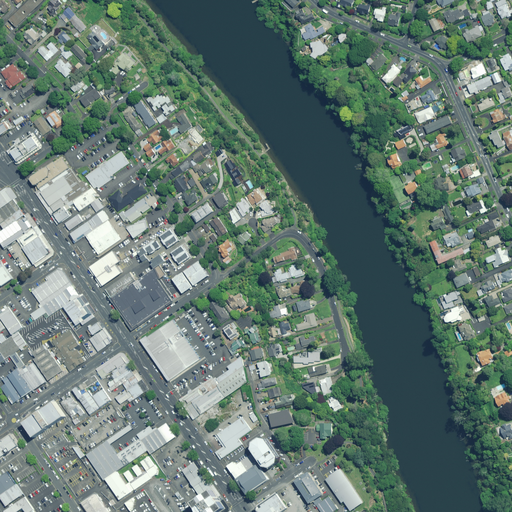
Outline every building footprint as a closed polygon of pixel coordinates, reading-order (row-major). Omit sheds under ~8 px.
[(46,0),(29,0),(8,20),(16,28),(46,0)] [(48,8),(53,13),(54,12),(55,13),(59,9),(59,8),(63,4),(58,0),(53,0),(49,4),(50,5),(48,8)] [(354,1),(352,0),(340,0),(339,2),(337,1),(335,6),(341,9),(342,6),(350,9),(354,1)] [(491,2),(490,0),(483,4),(487,11),(494,7),(491,2)] [(500,0),(501,1),(495,3),(498,8),(497,9),(502,19),(507,16),(508,18),(511,16),(511,15),(511,14),(511,10),(509,12),(507,7),(508,6),(505,0),(500,0)] [(0,14),(0,15),(3,12),(4,13),(10,8),(6,4),(0,10),(0,14)] [(364,5),(357,4),(356,11),(354,10),(353,14),(356,15),(357,12),(360,12),(359,14),(364,15),(364,13),(368,14),(370,5),(364,4),(364,5)] [(73,10),(70,6),(60,16),(64,21),(67,18),(76,27),(76,28),(81,33),(87,27),(72,11),(73,10)] [(386,8),(382,7),(382,10),(375,9),(373,15),(376,15),(375,18),(378,19),(378,21),(383,22),(386,8)] [(303,9),(300,11),(297,12),(298,15),(297,15),(299,19),(300,19),(303,24),(309,21),(310,22),(315,19),(313,14),(307,17),(303,9)] [(460,19),(459,18),(464,15),(465,18),(470,16),(467,9),(460,13),(458,10),(452,13),(450,10),(444,13),(449,23),(451,22),(452,23),(460,19)] [(489,11),(485,13),(483,14),(484,16),(482,17),(486,27),(488,26),(489,27),(492,25),(492,24),(495,22),(493,19),(494,19),(493,15),(491,16),(489,11)] [(396,15),(389,13),(387,23),(389,23),(388,25),(394,26),(394,25),(398,26),(401,14),(396,13),(396,15)] [(441,29),(436,18),(429,21),(435,32),(441,29)] [(319,32),(317,33),(316,31),(315,31),(311,24),(305,27),(308,32),(303,35),(306,40),(311,38),(311,40),(325,32),(323,27),(318,30),(319,32)] [(478,27),(464,34),(465,37),(468,43),(471,42),(472,43),(477,40),(476,39),(483,36),(481,32),(484,31),(481,26),(478,27)] [(36,33),(30,27),(22,35),(24,36),(23,37),(26,40),(27,39),(28,40),(27,41),(31,45),(35,41),(36,41),(41,36),(37,32),(36,33)] [(72,40),(64,31),(58,36),(60,39),(58,40),(61,44),(63,42),(65,44),(68,41),(70,42),(72,40)] [(105,44),(95,33),(93,35),(91,34),(87,38),(90,41),(89,41),(97,51),(105,44)] [(341,45),(347,41),(348,34),(342,33),(336,38),(341,45)] [(452,43),(440,34),(435,41),(439,44),(438,46),(442,49),(443,48),(446,50),(447,48),(449,48),(452,43)] [(313,48),(314,52),(312,56),(317,59),(319,56),(323,55),(330,50),(326,45),(324,46),(321,40),(319,42),(311,43),(312,48),(313,48)] [(59,51),(51,43),(47,47),(50,50),(49,52),(43,46),(41,48),(40,47),(38,49),(39,50),(38,51),(47,61),(59,51)] [(61,54),(66,60),(70,56),(70,57),(73,55),(66,48),(66,49),(63,45),(60,49),(63,52),(61,54)] [(87,56),(77,45),(71,50),(81,61),(80,62),(83,66),(88,61),(84,58),(87,56)] [(126,55),(124,53),(110,70),(116,75),(120,70),(122,68),(128,73),(136,63),(131,59),(132,58),(127,54),(126,55)] [(377,71),(387,59),(381,54),(374,62),(369,57),(366,61),(370,65),(377,71)] [(511,60),(511,59),(510,56),(509,54),(503,57),(503,58),(500,60),(506,71),(509,69),(510,71),(511,70),(511,60)] [(487,60),(491,72),(496,70),(494,66),(495,66),(492,58),(487,60)] [(66,65),(61,60),(57,63),(58,64),(55,67),(60,73),(61,72),(66,78),(70,74),(69,73),(71,71),(68,68),(71,66),(68,63),(66,65)] [(20,71),(14,63),(2,72),(7,78),(8,78),(9,79),(7,81),(12,88),(26,78),(21,71),(20,71)] [(83,67),(79,63),(75,66),(80,71),(83,67)] [(486,73),(481,63),(478,65),(478,66),(472,69),(471,71),(473,75),(472,75),(474,79),(486,73)] [(392,79),(403,68),(400,65),(397,68),(394,65),(391,68),(392,68),(386,74),(387,74),(382,79),(387,84),(392,79)] [(418,71),(410,65),(404,72),(408,75),(406,77),(405,77),(403,79),(407,83),(418,71)] [(501,81),(497,73),(491,75),(495,84),(501,81)] [(403,81),(398,76),(392,82),(398,87),(403,81)] [(416,86),(418,90),(421,88),(432,81),(429,77),(424,81),(421,76),(415,80),(415,81),(412,82),(415,87),(416,86)] [(471,94),(474,93),(475,93),(476,94),(479,93),(478,91),(482,90),(487,88),(487,87),(492,85),(488,77),(467,86),(471,94)] [(506,88),(501,90),(502,90),(501,91),(502,92),(498,94),(501,101),(499,101),(500,104),(505,102),(504,99),(511,96),(508,88),(510,87),(507,79),(502,81),(504,86),(505,86),(506,88)] [(84,85),(80,80),(71,89),(76,93),(84,85)] [(98,85),(94,81),(90,85),(94,89),(98,85)] [(37,93),(33,87),(23,94),(24,95),(22,97),(25,102),(37,93)] [(102,96),(96,88),(80,99),(86,107),(91,104),(91,103),(96,99),(97,100),(102,96)] [(428,104),(438,99),(436,95),(435,96),(432,90),(430,89),(427,91),(426,92),(427,94),(421,97),(424,104),(427,102),(428,104)] [(157,106),(159,109),(161,107),(161,105),(162,105),(166,102),(162,96),(160,97),(159,95),(157,96),(157,97),(153,99),(151,96),(146,99),(155,111),(157,110),(156,107),(157,106)] [(178,109),(168,97),(164,100),(167,103),(162,107),(165,111),(164,113),(165,114),(166,113),(168,116),(178,109)] [(480,112),(495,105),(493,101),(490,102),(489,98),(483,101),(484,103),(478,105),(480,112)] [(416,100),(408,103),(410,108),(409,108),(410,111),(423,106),(421,102),(417,103),(416,100)] [(146,108),(147,108),(145,104),(144,105),(141,101),(134,105),(136,108),(135,108),(139,115),(140,114),(144,119),(143,119),(147,126),(148,125),(150,128),(156,123),(154,119),(155,119),(153,115),(151,116),(146,108)] [(432,117),(435,115),(431,107),(430,107),(430,106),(417,111),(418,112),(414,114),(418,123),(419,122),(420,124),(433,118),(432,117)] [(491,121),(493,125),(497,123),(504,120),(503,119),(506,118),(505,114),(502,115),(500,109),(490,113),(492,119),(493,119),(494,120),(491,121)] [(140,127),(142,127),(139,123),(138,124),(129,112),(124,116),(125,117),(124,117),(128,123),(129,123),(130,125),(134,131),(139,137),(140,136),(140,137),(142,136),(141,135),(143,134),(139,129),(141,128),(140,127)] [(62,123),(55,114),(47,120),(54,129),(62,123)] [(167,119),(164,114),(156,118),(160,124),(167,119)] [(182,118),(178,121),(180,123),(182,125),(178,128),(181,134),(184,132),(185,134),(189,131),(188,130),(193,127),(184,114),(181,116),(182,118)] [(20,116),(12,121),(14,124),(22,119),(20,116)] [(451,122),(451,121),(451,120),(450,120),(450,119),(448,116),(424,126),(427,134),(451,124),(451,122)] [(52,132),(42,119),(33,126),(43,139),(52,132)] [(5,122),(0,125),(0,135),(10,129),(5,122)] [(511,126),(511,122),(491,132),(493,134),(490,136),(492,140),(493,139),(496,146),(497,145),(499,148),(504,146),(503,145),(506,144),(504,140),(501,141),(498,133),(511,126)] [(197,138),(198,139),(199,139),(200,140),(204,137),(199,133),(202,130),(199,127),(196,129),(196,128),(189,134),(193,138),(195,136),(197,138)] [(511,129),(503,134),(510,151),(511,149),(511,129)] [(150,138),(147,140),(149,144),(152,142),(154,145),(159,142),(164,139),(162,135),(159,137),(157,135),(160,134),(158,130),(149,135),(150,138)] [(173,141),(180,136),(179,134),(180,134),(178,131),(170,137),(173,141)] [(446,141),(442,133),(435,136),(437,139),(434,140),(436,143),(436,144),(434,144),(430,146),(432,151),(445,146),(449,145),(447,141),(446,141)] [(29,134),(6,150),(16,164),(39,148),(29,134)] [(198,146),(199,145),(196,140),(193,138),(188,142),(190,144),(188,145),(192,150),(193,149),(194,151),(199,147),(198,146)] [(175,147),(169,139),(164,142),(165,143),(162,145),(164,148),(158,151),(161,155),(166,151),(167,152),(175,147)] [(407,146),(404,140),(395,143),(398,150),(407,146)] [(191,162),(194,166),(197,164),(205,158),(205,157),(216,150),(210,142),(204,146),(206,148),(201,152),(201,151),(194,156),(195,157),(193,159),(194,160),(191,162)] [(147,144),(142,147),(143,149),(146,152),(145,153),(149,158),(155,154),(151,149),(152,148),(149,144),(147,144)] [(461,147),(451,151),(453,155),(450,156),(453,163),(466,158),(465,156),(466,156),(464,149),(462,150),(461,147)] [(97,188),(109,180),(109,176),(128,163),(120,152),(85,176),(93,188),(93,189),(96,187),(97,188)] [(173,167),(179,163),(178,161),(180,160),(179,159),(177,160),(175,157),(176,156),(175,153),(167,158),(167,159),(165,160),(168,164),(170,162),(173,167)] [(401,164),(397,154),(387,158),(392,168),(401,164)] [(50,206),(54,213),(88,191),(81,181),(79,182),(62,158),(31,180),(49,207),(50,206)] [(239,177),(242,175),(240,171),(238,172),(236,168),(236,167),(234,162),(233,163),(231,160),(225,163),(227,166),(226,167),(230,174),(229,174),(233,180),(239,177)] [(171,172),(175,178),(191,167),(191,168),(194,166),(191,162),(189,163),(187,161),(183,164),(184,164),(171,172)] [(212,168),(213,167),(211,164),(209,166),(207,162),(201,165),(203,167),(200,169),(198,165),(192,168),(196,173),(198,172),(199,173),(198,174),(200,177),(206,173),(207,174),(210,172),(210,171),(212,169),(212,168)] [(473,173),(469,165),(459,170),(463,179),(472,175),(474,178),(481,175),(479,170),(473,173)] [(424,176),(420,169),(415,172),(418,179),(424,176)] [(219,182),(214,173),(209,177),(210,178),(208,180),(207,178),(200,182),(205,189),(206,188),(210,193),(215,190),(212,187),(219,182)] [(172,183),(179,193),(182,192),(183,193),(186,191),(189,189),(185,184),(186,183),(184,179),(185,178),(183,175),(172,183)] [(233,180),(233,181),(231,182),(234,187),(242,183),(239,177),(233,180)] [(445,179),(436,179),(436,191),(448,191),(448,183),(445,183),(445,179)] [(406,187),(411,198),(418,194),(417,192),(420,190),(416,182),(413,183),(412,181),(408,183),(409,186),(406,187)] [(126,206),(125,206),(128,204),(132,201),(145,192),(139,183),(126,192),(126,195),(125,196),(121,199),(116,192),(106,198),(116,213),(126,206)] [(470,196),(472,198),(477,196),(476,195),(482,192),(478,186),(479,186),(478,183),(470,187),(469,186),(465,189),(466,191),(461,193),(462,196),(464,199),(470,196)] [(267,196),(261,187),(253,192),(253,193),(250,195),(249,194),(246,196),(249,199),(248,200),(252,205),(256,203),(257,203),(267,196)] [(88,191),(72,202),(78,212),(95,201),(91,196),(96,193),(93,189),(93,188),(88,191)] [(183,200),(185,199),(186,200),(185,200),(189,206),(197,200),(199,202),(202,200),(199,196),(198,197),(196,195),(196,194),(196,193),(197,193),(194,189),(191,191),(192,192),(188,195),(185,192),(180,195),(183,200)] [(0,206),(1,208),(13,200),(6,190),(0,193),(0,206)] [(225,198),(227,197),(225,194),(223,195),(221,192),(213,197),(220,208),(226,205),(225,203),(227,201),(225,198)] [(128,218),(131,222),(141,215),(139,213),(142,211),(143,213),(151,208),(144,198),(134,205),(135,206),(124,213),(123,211),(119,214),(123,221),(128,218)] [(0,222),(4,229),(24,216),(13,200),(1,208),(0,209),(0,222)] [(241,203),(240,203),(239,202),(238,205),(236,206),(239,210),(238,210),(243,217),(246,215),(245,213),(247,212),(248,214),(251,211),(249,209),(251,208),(247,203),(247,204),(244,200),(241,202),(241,203)] [(486,207),(485,207),(483,205),(484,204),(483,200),(477,202),(477,201),(466,205),(468,210),(466,211),(468,216),(473,214),(473,213),(480,210),(481,214),(488,211),(486,207)] [(73,204),(72,202),(54,213),(52,214),(58,223),(69,216),(65,210),(69,208),(69,206),(73,204)] [(274,212),(274,209),(271,210),(270,205),(266,202),(264,203),(263,202),(260,205),(263,209),(264,208),(265,210),(266,211),(261,212),(262,217),(274,214),(273,213),(274,212)] [(203,208),(208,216),(214,212),(209,204),(203,208)] [(198,211),(203,219),(208,216),(203,208),(198,211)] [(85,236),(109,219),(110,218),(104,209),(99,213),(93,217),(93,218),(68,235),(74,243),(85,236)] [(229,221),(232,221),(231,221),(233,224),(241,219),(234,209),(229,213),(231,217),(227,218),(229,221)] [(449,209),(444,211),(446,215),(444,216),(446,220),(447,219),(450,224),(454,222),(449,209)] [(203,219),(198,211),(192,215),(198,223),(203,219)] [(499,217),(497,212),(488,216),(490,221),(499,217)] [(78,214),(63,223),(68,231),(83,222),(78,214)] [(33,229),(24,216),(4,229),(0,231),(0,244),(2,243),(5,247),(15,241),(33,229)] [(276,222),(278,221),(275,217),(274,218),(272,219),(272,218),(269,219),(268,219),(266,221),(265,219),(261,221),(264,225),(261,228),(264,233),(268,231),(270,229),(270,228),(272,227),(272,228),(274,227),(273,225),(277,223),(276,222)] [(447,228),(442,217),(433,221),(434,223),(432,223),(434,229),(440,227),(442,230),(447,228)] [(135,225),(131,226),(127,229),(134,239),(147,230),(147,228),(149,228),(146,218),(135,224),(135,225)] [(218,218),(210,223),(214,228),(214,227),(217,231),(216,231),(221,238),(228,232),(218,218)] [(485,223),(485,224),(480,227),(477,228),(479,232),(481,231),(481,234),(489,231),(496,229),(492,220),(485,223)] [(122,239),(109,221),(87,236),(99,255),(122,239)] [(211,231),(206,223),(202,226),(207,233),(211,231)] [(21,249),(38,237),(33,229),(15,241),(21,249)] [(168,249),(180,241),(171,229),(160,237),(162,240),(162,241),(165,246),(166,245),(168,249)] [(244,244),(251,236),(244,230),(237,238),(244,244)] [(461,243),(457,232),(443,237),(446,245),(447,244),(448,247),(452,246),(452,248),(457,246),(456,244),(461,243)] [(218,240),(213,234),(209,237),(214,243),(218,240)] [(493,246),(494,249),(500,247),(498,244),(501,243),(498,236),(494,238),(493,237),(489,239),(490,240),(486,242),(489,248),(493,246)] [(49,253),(38,237),(21,249),(20,250),(31,266),(49,253)] [(144,248),(147,253),(149,252),(150,255),(161,248),(156,240),(144,248)] [(231,245),(229,241),(226,243),(228,244),(226,246),(223,243),(218,247),(220,249),(219,250),(221,253),(221,252),(222,254),(221,254),(225,259),(222,261),(225,265),(232,260),(229,255),(229,252),(232,250),(229,246),(231,245)] [(442,256),(436,241),(430,243),(439,264),(464,254),(465,255),(474,252),(472,247),(463,251),(462,248),(442,256)] [(177,261),(180,265),(191,258),(182,246),(171,253),(173,256),(172,257),(176,262),(177,261)] [(295,250),(295,247),(288,249),(289,251),(280,254),(281,255),(273,257),(274,264),(291,259),(292,261),(298,259),(297,256),(302,254),(300,248),(295,250)] [(147,253),(144,248),(136,253),(143,262),(148,259),(145,255),(147,253)] [(501,248),(495,250),(496,252),(496,254),(487,258),(487,259),(486,259),(488,264),(489,263),(489,264),(496,261),(496,262),(493,263),(495,268),(498,267),(497,266),(510,261),(508,256),(510,255),(507,250),(505,251),(505,250),(502,251),(501,248)] [(122,261),(115,250),(89,267),(96,278),(102,287),(124,273),(118,264),(122,261)] [(153,264),(151,265),(154,269),(165,261),(160,254),(151,261),(153,264)] [(460,260),(453,263),(454,265),(453,266),(454,269),(453,270),(454,274),(467,268),(465,264),(462,265),(460,260)] [(198,262),(183,273),(193,288),(208,277),(198,262)] [(0,280),(3,286),(14,279),(3,263),(0,265),(0,280)] [(276,277),(271,278),(273,283),(280,281),(281,283),(287,281),(287,279),(295,277),(296,278),(306,275),(305,273),(303,274),(300,266),(296,267),(296,265),(291,266),(292,267),(290,268),(290,269),(289,270),(289,272),(282,274),(281,269),(276,270),(277,272),(275,272),(276,277)] [(502,283),(506,281),(507,283),(511,280),(511,270),(511,269),(498,275),(497,274),(494,275),(498,286),(502,284),(502,283)] [(47,280),(30,291),(40,307),(71,286),(61,270),(56,270),(45,278),(47,280)] [(135,280),(110,298),(131,329),(171,301),(150,270),(135,280)] [(130,273),(105,290),(110,298),(135,280),(130,273)] [(454,279),(458,288),(470,283),(466,273),(454,279)] [(181,274),(172,280),(181,295),(191,289),(181,274)] [(300,294),(309,294),(309,281),(303,280),(302,280),(302,281),(301,281),(300,282),(300,283),(300,284),(300,286),(293,286),(291,288),(291,290),(292,293),(298,294),(300,294)] [(495,288),(494,285),(493,282),(492,283),(491,281),(485,283),(486,285),(481,287),(484,293),(495,288)] [(79,296),(71,286),(40,307),(44,313),(48,318),(58,311),(62,308),(79,296)] [(291,290),(286,292),(285,292),(282,290),(281,286),(275,288),(277,294),(280,297),(279,298),(282,299),(282,298),(284,298),(286,296),(287,296),(288,297),(292,295),(291,290)] [(511,290),(511,288),(505,290),(503,291),(505,297),(502,298),(504,303),(511,299),(511,290)] [(442,303),(445,310),(449,307),(450,308),(454,306),(452,301),(458,299),(456,292),(447,296),(446,294),(444,295),(446,301),(442,303)] [(234,297),(233,295),(231,296),(231,295),(225,299),(229,304),(230,306),(228,306),(227,304),(225,306),(230,314),(241,307),(241,308),(242,307),(243,309),(246,306),(245,305),(247,304),(240,293),(234,297)] [(92,315),(79,296),(62,308),(75,327),(80,324),(81,327),(94,318),(92,315)] [(492,296),(486,298),(487,300),(486,300),(489,308),(501,303),(498,298),(494,300),(492,296)] [(296,303),(298,313),(312,309),(311,308),(313,308),(311,301),(310,301),(309,300),(304,302),(304,300),(296,303)] [(9,306),(0,312),(0,315),(12,334),(18,331),(23,327),(9,306)] [(222,307),(214,312),(219,319),(218,320),(221,323),(227,319),(228,320),(232,318),(224,306),(222,307)] [(267,309),(271,320),(282,316),(281,316),(285,314),(286,316),(288,315),(286,308),(280,310),(279,306),(267,309)] [(449,323),(452,321),(453,323),(458,320),(461,320),(462,318),(459,315),(464,312),(462,307),(459,308),(458,306),(452,309),(453,312),(448,314),(444,319),(446,322),(449,323)] [(40,307),(29,315),(33,321),(44,313),(40,307)] [(197,342),(178,313),(140,338),(170,382),(182,374),(171,359),(197,342)] [(296,325),(297,331),(311,328),(314,327),(317,326),(314,313),(305,316),(307,322),(296,325)] [(279,329),(280,335),(287,333),(286,331),(290,329),(288,323),(284,324),(284,322),(279,323),(280,325),(279,325),(280,328),(279,329)] [(87,330),(92,337),(101,330),(97,324),(87,330)] [(224,329),(230,338),(231,340),(239,334),(238,333),(232,324),(224,329)] [(462,332),(459,333),(462,339),(464,338),(465,340),(469,338),(470,340),(476,337),(471,324),(468,325),(467,324),(460,327),(462,332)] [(280,335),(279,329),(276,329),(275,325),(272,326),(272,328),(268,329),(269,331),(268,331),(269,335),(270,335),(270,336),(272,336),(273,338),(275,338),(275,336),(280,335)] [(244,329),(244,330),(246,335),(249,334),(252,345),(262,342),(259,331),(257,332),(256,329),(258,329),(257,326),(244,329)] [(59,365),(62,364),(67,372),(82,362),(74,350),(78,348),(68,331),(50,343),(53,348),(49,350),(59,365)] [(102,331),(88,341),(97,353),(111,344),(102,331)] [(27,345),(18,332),(7,340),(2,343),(0,344),(0,362),(11,355),(20,369),(25,365),(16,352),(27,345)] [(300,338),(301,343),(301,344),(300,345),(299,344),(295,345),(296,350),(304,348),(303,346),(316,343),(314,336),(308,338),(308,340),(305,341),(304,337),(300,338)] [(246,345),(241,338),(227,347),(233,356),(237,353),(236,351),(246,345)] [(172,359),(181,372),(205,355),(196,343),(172,359)] [(32,351),(36,358),(34,359),(49,380),(50,380),(62,372),(43,344),(32,351)] [(280,344),(271,345),(272,348),(268,348),(270,357),(277,355),(276,354),(282,352),(280,344)] [(264,356),(262,346),(253,348),(254,350),(249,351),(250,354),(251,354),(252,360),(263,358),(262,357),(264,356)] [(478,354),(477,355),(480,363),(481,362),(482,366),(491,363),(490,360),(494,358),(491,349),(478,354)] [(320,352),(308,352),(308,358),(300,358),(300,357),(293,357),(293,363),(303,363),(303,364),(308,364),(308,363),(314,363),(314,361),(320,361),(320,352)] [(239,388),(249,381),(244,356),(232,363),(225,368),(227,371),(219,378),(229,395),(239,388)] [(119,357),(98,371),(103,378),(112,372),(114,374),(111,376),(114,380),(109,383),(111,387),(109,388),(112,391),(123,383),(128,389),(114,398),(119,404),(126,400),(128,403),(143,392),(119,357)] [(260,371),(261,371),(262,373),(260,373),(261,378),(269,376),(270,376),(270,375),(271,375),(271,374),(271,373),(270,372),(272,372),(270,364),(269,364),(268,364),(268,363),(268,362),(267,362),(266,362),(265,362),(258,363),(259,368),(260,368),(261,368),(260,369),(259,369),(259,370),(259,371),(260,371)] [(34,363),(21,372),(34,390),(47,382),(34,363)] [(307,368),(310,377),(327,373),(325,365),(321,366),(320,366),(313,368),(313,367),(307,368)] [(21,372),(19,368),(9,375),(24,397),(34,390),(21,372)] [(1,387),(13,404),(24,397),(9,375),(3,379),(7,384),(1,387)] [(213,406),(228,396),(215,376),(178,401),(192,421),(213,406)] [(334,392),(330,377),(325,378),(325,379),(320,381),(321,383),(320,383),(323,396),(334,392)] [(262,381),(262,382),(262,383),(258,384),(260,390),(263,389),(263,388),(278,384),(276,378),(262,381)] [(315,388),(313,383),(302,384),(303,388),(312,394),(315,393),(319,392),(318,388),(315,388)] [(103,390),(91,398),(87,392),(81,396),(75,387),(72,390),(89,415),(92,413),(97,410),(110,401),(103,390)] [(281,396),(278,387),(271,390),(272,393),(271,393),(272,397),(276,396),(277,397),(281,396)] [(246,388),(240,389),(243,402),(249,400),(246,388)] [(510,402),(506,393),(495,398),(499,407),(510,402)] [(296,400),(294,394),(283,396),(284,402),(276,404),(277,408),(290,405),(290,404),(295,403),(294,400),(296,400)] [(64,396),(61,398),(62,400),(59,401),(75,425),(79,422),(76,419),(84,413),(77,403),(74,405),(68,395),(65,398),(64,396)] [(341,408),(337,396),(329,399),(330,403),(329,404),(330,408),(332,407),(334,412),(338,410),(337,410),(341,408)] [(67,417),(55,399),(22,422),(34,439),(67,417)] [(296,423),(289,411),(269,415),(273,428),(296,423)] [(258,420),(254,413),(250,416),(254,423),(258,420)] [(243,416),(217,434),(224,445),(214,451),(220,459),(242,444),(239,439),(252,431),(243,416)] [(508,427),(507,424),(502,426),(503,426),(497,429),(502,440),(511,435),(511,427),(511,426),(508,427)] [(131,430),(128,425),(85,455),(103,481),(146,451),(149,456),(167,443),(156,428),(139,440),(143,447),(120,463),(108,446),(131,430)] [(320,433),(320,441),(325,441),(326,439),(331,439),(331,425),(320,425),(320,428),(316,428),(316,433),(320,433)] [(8,435),(0,441),(0,457),(16,447),(8,435)] [(279,457),(267,440),(261,439),(254,444),(253,450),(265,467),(271,469),(278,464),(279,457)] [(85,456),(77,445),(73,448),(81,459),(85,456)] [(226,469),(234,481),(256,466),(250,457),(236,467),(234,464),(226,469)] [(201,497),(214,488),(196,461),(183,469),(201,497)] [(256,466),(234,481),(245,497),(267,481),(256,466)] [(350,511),(364,503),(340,468),(323,478),(340,503),(342,502),(349,511),(350,511)] [(0,474),(0,494),(16,485),(7,471),(0,475),(0,474)] [(310,471),(296,480),(311,503),(314,502),(320,497),(326,493),(310,471)] [(16,485),(0,494),(0,498),(6,507),(23,495),(16,485)] [(221,511),(227,509),(214,488),(201,497),(191,503),(196,511),(221,511)] [(280,498),(276,492),(256,506),(256,507),(255,509),(255,511),(281,511),(287,509),(280,498)] [(108,511),(94,493),(79,503),(85,511),(108,511)] [(320,497),(314,502),(316,505),(317,505),(321,511),(333,511),(338,509),(329,496),(322,501),(320,497)] [(24,497),(3,511),(17,511),(21,510),(22,511),(31,511),(33,510),(24,497)] [(134,502),(132,499),(125,504),(130,510),(133,508),(134,502)]
